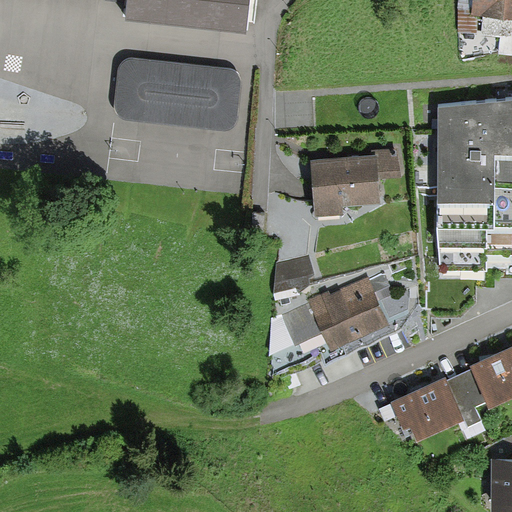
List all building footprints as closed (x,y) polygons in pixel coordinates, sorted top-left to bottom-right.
[(132,0),(131,14),(246,26),(248,0),(132,0)] [(511,12),(511,0),(474,0),(473,10),(484,11),(511,12)] [(511,12),(484,11),(482,33),(502,34),(501,51),(511,51),(511,12)] [(117,114),(240,126),(246,65),(123,53),(117,114)] [(481,265),(511,263),(511,97),(441,104),(439,274),(482,277),(481,265)] [(382,174),(404,172),(401,145),(380,147),(381,156),(382,174)] [(347,203),(385,200),(382,174),(381,156),(313,162),(318,213),(347,211),(347,203)] [(314,255),(279,260),(283,285),(317,280),(314,255)] [(305,358),(390,317),(371,276),(286,317),(305,358)] [(491,404),(511,394),(511,344),(472,363),(488,398),(491,404)] [(488,398),(472,363),(445,375),(463,414),(468,425),(480,420),(473,405),(488,398)] [(418,435),(463,414),(445,375),(392,399),(404,425),(412,422),(418,435)] [(493,505),(511,505),(511,454),(493,454),(493,505)]
